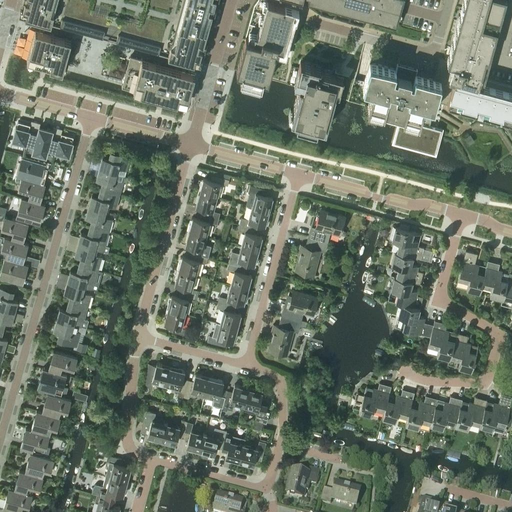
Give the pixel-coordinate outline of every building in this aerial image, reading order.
[(24,0),(21,13),(51,22),(56,23),(170,54),(175,56),(197,62),(210,15),(214,0),(24,0)] [(245,37),(236,71),(241,72),(240,78),(261,84),(262,78),(267,79),(277,82),(290,35),(295,19),(298,9),(266,0),(266,2),(269,2),(268,7),(265,6),(262,15),(265,16),(264,20),(261,19),(259,27),(249,25),(245,37)] [(307,0),(308,1),(309,1),(309,0),(314,0),(314,2),(323,5),(324,2),(329,4),(329,6),(338,9),(338,6),(344,8),(343,10),(352,13),(353,10),(358,11),(358,14),(396,25),(399,15),(396,15),(399,3),(402,3),(402,0),(307,0)] [(511,85),(492,80),(484,78),(505,0),(464,0),(448,59),(448,61),(446,66),(457,69),(447,103),(511,121),(511,85)] [(36,28),(27,59),(44,64),(63,69),(71,38),(36,28)] [(290,35),(277,82),(283,84),(299,88),(290,119),(297,120),(296,125),(316,130),(317,126),(325,128),(333,98),(347,102),(348,102),(354,80),(361,54),(360,54),(355,53),(347,51),(307,40),(297,37),(290,35)] [(131,54),(122,85),(162,96),(187,103),(195,72),(131,54)] [(369,62),(364,82),(359,81),(354,80),(348,102),(368,107),(367,110),(400,118),(393,141),(435,153),(439,138),(442,128),(429,125),(436,100),(447,103),(457,69),(446,66),(448,61),(439,59),(433,79),(415,75),(417,68),(397,62),(395,69),(369,62)] [(25,143),(22,155),(53,163),(56,152),(69,155),(72,142),(73,136),(61,133),(60,139),(51,136),(52,131),(39,127),(38,133),(29,130),(30,125),(18,121),(16,127),(12,140),(25,143)] [(102,157),(99,168),(125,176),(126,171),(130,157),(111,151),(109,159),(102,157)] [(40,182),(46,163),(21,156),(18,167),(30,171),(28,179),(40,182)] [(125,176),(99,168),(96,180),(102,182),(100,189),(119,195),(123,181),(125,176)] [(228,185),(229,179),(212,175),(211,180),(203,178),(200,192),(217,197),(221,183),(228,185)] [(40,203),(45,183),(40,182),(28,179),(21,177),(18,188),(30,192),(27,199),(40,203)] [(255,195),(252,206),(269,211),(273,197),(265,195),(267,190),(250,185),(247,192),(255,195)] [(115,208),(119,195),(100,189),(98,197),(91,195),(88,206),(105,211),(107,205),(115,208)] [(219,218),(220,213),(213,211),(217,197),(200,192),(196,206),(203,208),(202,213),(219,218)] [(40,223),(45,204),(40,203),(27,199),(21,197),(18,209),(16,217),(28,220),(40,223)] [(109,232),(112,219),(104,217),(105,211),(88,206),(85,217),(92,219),(89,227),(109,232)] [(266,225),(269,211),(252,206),(248,220),(241,218),(240,224),(256,228),(258,223),(266,225)] [(340,234),(345,216),(321,209),(316,227),(311,225),(308,236),(328,241),(331,232),(340,234)] [(217,224),(219,218),(202,213),(200,219),(193,217),(189,231),(207,236),(210,222),(217,224)] [(23,242),(28,222),(5,216),(1,228),(13,231),(11,238),(23,242)] [(259,250),(262,236),(255,234),(256,228),(240,224),(238,230),(245,231),(241,245),(259,250)] [(105,245),(109,232),(89,227),(87,234),(81,233),(77,244),(95,249),(107,252),(109,246),(105,245)] [(420,259),(423,248),(416,246),(417,241),(411,240),(414,232),(395,227),(392,240),(399,242),(396,252),(413,257),(420,259)] [(208,257),(209,252),(211,246),(204,244),(207,236),(189,231),(185,245),(193,247),(191,253),(208,257)] [(23,242),(11,238),(11,239),(0,235),(0,255),(4,257),(11,259),(23,262),(28,243),(23,242)] [(325,251),(328,241),(308,236),(305,246),(300,244),(298,251),(300,252),(295,269),(314,274),(321,250),(325,251)] [(98,270),(102,257),(93,254),(95,249),(77,244),(74,255),(81,257),(79,265),(98,270)] [(255,264),(259,250),(241,245),(239,253),(232,251),(229,263),(246,267),(248,262),(255,264)] [(465,250),(458,278),(468,281),(466,288),(479,292),(481,285),(484,274),(477,272),(479,266),(474,265),(477,254),(465,250)] [(396,252),(394,252),(391,265),(398,267),(396,277),(412,281),(420,284),(423,272),(416,270),(417,265),(411,264),(413,257),(396,252)] [(206,263),(208,257),(191,253),(190,258),(182,256),(178,270),(196,275),(200,261),(206,263)] [(0,276),(23,283),(28,264),(23,262),(11,259),(4,257),(0,271),(0,276)] [(484,274),(481,285),(491,287),(489,295),(502,298),(503,296),(507,280),(509,275),(502,273),(502,272),(497,271),(499,264),(488,261),(484,274)] [(248,289),(252,276),(244,273),(246,267),(229,263),(227,269),(234,270),(230,284),(248,289)] [(94,283),(98,270),(79,265),(77,272),(70,270),(67,282),(84,287),(97,290),(99,284),(94,283)] [(198,296),(199,290),(192,288),(196,275),(178,270),(175,284),(182,286),(180,292),(198,296)] [(507,280),(503,296),(511,298),(511,303),(511,307),(511,273),(509,273),(509,275),(507,280)] [(396,277),(394,276),(390,289),(398,291),(395,302),(401,303),(419,308),(422,297),(415,295),(416,290),(410,289),(412,281),(396,277)] [(87,307),(91,294),(82,292),(84,287),(67,282),(64,293),(70,295),(68,302),(87,307)] [(244,303),(248,289),(230,284),(227,298),(220,296),(218,302),(235,306),(237,301),(244,303)] [(0,307),(15,311),(18,301),(12,299),(14,291),(0,287),(0,307)] [(313,314),(318,296),(294,289),(289,307),(284,306),(281,316),(306,323),(307,321),(301,320),(304,312),(313,314)] [(196,302),(198,296),(180,292),(179,297),(172,295),(168,309),(185,314),(189,300),(196,302)] [(87,307),(68,302),(66,310),(59,308),(56,319),(73,324),(86,328),(88,320),(84,319),(87,307)] [(237,328),(241,314),(234,313),(235,306),(218,302),(217,308),(224,310),(220,323),(237,328)] [(430,336),(433,324),(423,321),(424,317),(417,315),(419,308),(401,303),(398,316),(405,318),(402,329),(430,336)] [(12,323),(15,311),(0,307),(0,327),(3,329),(5,321),(12,323)] [(187,335),(188,330),(181,328),(185,314),(168,309),(164,323),(171,325),(170,331),(187,335)] [(306,327),(306,323),(281,316),(278,326),(273,324),(271,332),(273,332),(268,349),(287,354),(293,330),(298,332),(300,325),(306,327)] [(60,332),(57,340),(74,345),(74,348),(85,352),(87,344),(78,341),(80,333),(84,334),(86,328),(73,324),(56,319),(53,330),(60,332)] [(449,358),(450,356),(456,334),(444,330),(446,324),(434,320),(433,324),(430,336),(428,344),(438,347),(436,355),(449,358)] [(234,342),(237,328),(220,323),(216,337),(209,335),(207,341),(224,346),(226,340),(234,342)] [(471,370),(478,346),(466,343),(468,336),(456,332),(456,334),(450,356),(460,359),(458,366),(471,370)] [(74,369),(77,357),(53,350),(47,369),(60,373),(62,365),(74,369)] [(394,359),(392,364),(399,366),(401,359),(396,358),(394,359)] [(156,365),(149,363),(142,384),(150,387),(152,380),(166,383),(171,367),(157,363),(156,365)] [(184,396),(188,379),(183,378),(185,370),(171,367),(166,383),(175,386),(174,391),(178,392),(178,394),(184,396)] [(61,394),(66,375),(60,373),(47,369),(45,369),(42,368),(37,387),(61,394)] [(205,394),(210,377),(196,373),(194,381),(188,379),(184,396),(189,398),(190,396),(193,397),(196,396),(197,392),(205,394)] [(222,407),(227,390),(221,388),(223,381),(210,377),(205,394),(214,396),(212,404),(222,407)] [(357,392),(355,401),(361,403),(359,411),(372,414),(374,406),(384,409),(387,399),(391,385),(379,382),(377,389),(373,388),(366,386),(364,393),(363,394),(357,392)] [(244,405),(248,388),(235,384),(233,391),(227,390),(222,407),(232,409),(234,402),(244,405)] [(266,422),(269,411),(265,410),(267,404),(260,402),(263,391),(248,388),(244,405),(258,408),(255,419),(263,421),(266,422)] [(384,409),(382,417),(394,421),(397,413),(407,415),(410,405),(413,392),(402,389),(401,396),(396,394),(394,401),(387,399),(384,409)] [(68,411),(71,399),(47,392),(41,411),(58,416),(60,409),(68,411)] [(480,423),(479,425),(492,429),(494,421),(505,424),(511,397),(511,395),(501,393),(498,404),(493,403),(491,409),(484,407),(479,423),(480,423)] [(407,415),(405,423),(418,427),(420,419),(430,422),(435,406),(437,398),(425,395),(423,402),(419,401),(417,407),(410,405),(407,415)] [(430,422),(430,424),(443,427),(445,420),(455,423),(459,406),(461,399),(450,396),(448,402),(444,401),(442,408),(435,406),(430,422)] [(455,423),(454,425),(468,428),(470,420),(479,423),(484,407),(486,399),(475,396),(473,403),(469,402),(467,408),(459,406),(455,423)] [(58,416),(41,411),(36,410),(31,429),(48,434),(50,427),(57,429),(60,417),(58,416)] [(148,436),(161,439),(166,422),(158,420),(158,419),(158,417),(157,416),(156,416),(154,415),(155,412),(146,410),(140,429),(145,431),(146,431),(145,433),(145,432),(144,433),(145,433),(148,434),(148,436)] [(183,437),(188,421),(182,419),(180,426),(166,422),(161,439),(175,443),(177,436),(183,437)] [(263,421),(255,419),(254,419),(252,427),(261,429),(263,421)] [(200,450),(205,433),(191,429),(193,422),(188,421),(183,437),(189,439),(186,446),(200,450)] [(212,435),(205,433),(200,450),(214,454),(216,446),(222,448),(226,431),(214,427),(212,435)] [(48,434),(31,429),(25,428),(20,447),(48,455),(50,447),(46,446),(50,434),(48,434)] [(226,431),(222,448),(227,449),(225,457),(239,461),(244,443),(245,439),(231,435),(232,433),(226,431)] [(107,448),(110,440),(96,436),(94,444),(107,448)] [(261,458),(265,442),(259,440),(258,447),(244,443),(239,461),(253,464),(255,457),(261,458)] [(51,471),(54,459),(30,452),(24,471),(42,476),(44,469),(51,471)] [(127,481),(131,467),(123,465),(125,459),(108,455),(106,460),(109,461),(106,475),(127,481)] [(316,485),(320,471),(309,468),(308,473),(292,469),(286,493),(302,498),(304,490),(307,491),(309,483),(316,485)] [(24,471),(19,470),(14,489),(31,494),(33,487),(40,489),(43,476),(42,476),(24,471)] [(92,492),(97,494),(114,498),(116,493),(123,495),(127,481),(106,475),(103,486),(97,484),(96,484),(94,485),(93,487),(92,492)] [(355,506),(360,489),(335,483),(333,491),(324,489),(320,502),(330,504),(332,499),(355,506)] [(29,505),(33,494),(31,494),(14,489),(8,487),(3,506),(21,511),(23,504),(29,505)] [(114,498),(97,494),(96,500),(102,501),(99,511),(118,511),(120,506),(113,504),(114,498)] [(218,494),(214,510),(219,511),(244,511),(245,511),(243,511),(244,508),(246,509),(248,501),(218,494)] [(437,511),(438,509),(431,507),(433,500),(423,497),(418,511),(437,511)] [(448,511),(450,504),(440,502),(438,509),(437,511),(448,511)]
